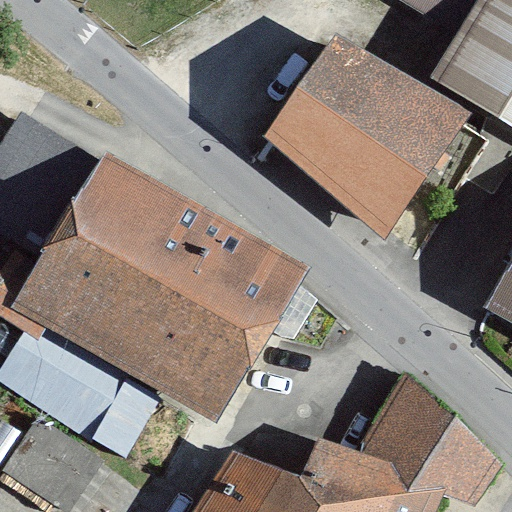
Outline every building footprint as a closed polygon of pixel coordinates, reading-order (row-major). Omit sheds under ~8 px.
[(511,132),(511,0),(403,0),(473,42),(443,91),(511,132)] [(483,124),(352,51),(281,152),(397,249),(483,124)] [(0,227),(43,253),(102,162),(21,117),(0,148),(0,227)] [(301,276),(102,162),(43,253),(11,308),(217,422),(301,276)] [(511,278),(496,306),(511,313),(511,278)] [(0,389),(134,468),(166,414),(32,335),(0,389)] [(238,467),(208,511),(457,511),(459,508),(469,511),(493,511),(511,483),(511,473),(414,385),(367,471),(338,458),(317,499),(238,467)]
